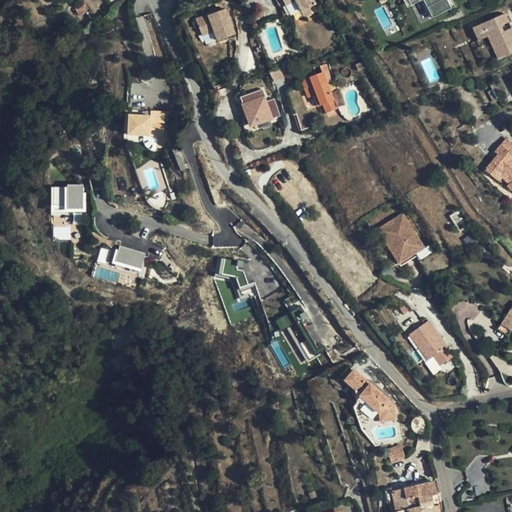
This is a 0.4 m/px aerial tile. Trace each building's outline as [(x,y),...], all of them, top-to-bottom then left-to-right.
[(320,8),(315,0),(277,0),(281,7),(293,0),(296,0),(306,16),(320,8)] [(438,17),(447,12),(439,0),(425,0),(433,13),(435,12),(438,17)] [(236,33),(227,7),(197,18),(203,35),(215,31),(218,40),(236,33)] [(491,38),(502,59),(511,53),(511,28),(508,31),(505,25),(511,21),(506,13),(475,31),(478,36),(482,43),(491,38)] [(368,67),(366,61),(356,65),(359,70),(368,67)] [(322,75),(300,82),(303,91),(311,89),(313,97),(317,108),(322,107),(324,113),(345,106),(340,91),(335,93),(326,66),(319,68),(322,75)] [(270,72),(274,82),(288,77),(285,67),(270,72)] [(511,95),(511,94),(501,77),(497,80),(502,88),(508,98),(511,95)] [(508,98),(502,88),(497,91),(504,101),(508,98)] [(311,89),(303,91),(306,99),(313,97),(311,89)] [(262,90),(239,98),(243,107),(249,125),(269,119),(269,121),(279,117),(273,100),(264,103),(263,100),(265,100),(262,90)] [(150,115),(129,114),(128,134),(164,136),(166,111),(151,110),(150,115)] [(511,143),(506,139),(497,152),(499,154),(487,171),(498,178),(502,171),(511,178),(511,182),(509,187),(511,189),(511,143)] [(181,146),(173,149),(181,171),(188,169),(181,146)] [(52,185),(52,213),(86,212),(85,184),(52,185)] [(402,215),(384,227),(397,247),(390,252),(399,265),(424,249),(402,215)] [(397,247),(384,227),(377,232),(390,252),(397,247)] [(113,264),(142,271),(147,251),(118,244),(113,264)] [(102,247),(99,259),(107,261),(110,249),(102,247)] [(430,257),(424,249),(399,265),(401,268),(416,258),(420,264),(430,257)] [(257,290),(245,253),(225,260),(229,272),(231,271),(239,296),(257,290)] [(317,348),(302,317),(307,315),(302,305),(276,317),(299,365),(328,351),(325,344),(317,348)] [(455,359),(429,323),(411,336),(421,351),(426,347),(434,359),(441,368),(455,359)] [(511,340),(511,338),(511,327),(507,324),(501,334),(511,340)] [(426,347),(421,351),(429,363),(434,359),(426,347)] [(386,397),(369,382),(353,368),(344,380),(353,388),(357,403),(367,402),(380,412),(381,421),(397,419),(395,405),(386,397)] [(391,392),(373,377),(369,382),(386,397),(391,392)] [(402,445),(388,449),(392,462),(406,458),(402,445)] [(440,492),(439,488),(435,488),(434,481),(397,490),(396,485),(383,488),(386,503),(391,502),(394,501),(396,511),(407,508),(406,499),(431,494),(440,492)] [(432,504),(431,494),(406,499),(407,508),(396,511),(438,511),(438,504),(432,504)]
